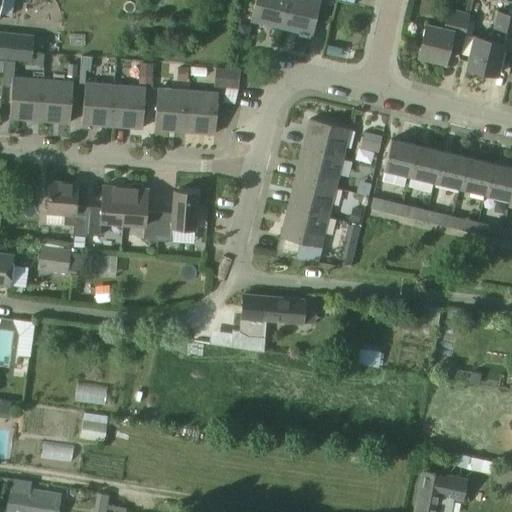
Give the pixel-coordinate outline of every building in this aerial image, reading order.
[(0,0),(0,15),(10,18),(14,0),(0,0)] [(319,0),(254,0),(250,21),(311,35),(319,0)] [(445,63),(448,51),(460,54),(463,40),(469,16),(448,11),(444,30),(425,25),(418,57),(445,63)] [(511,16),(496,13),(490,41),(473,37),(466,68),(498,75),(506,40),(511,41),(511,16)] [(236,38),(247,41),(251,27),(237,23),(236,38)] [(0,31),(0,56),(32,59),(34,35),(0,31)] [(69,34),(69,46),(83,46),(83,34),(69,34)] [(328,45),(326,53),(339,56),(341,48),(328,45)] [(81,56),(79,82),(85,83),(86,71),(90,71),(91,57),(81,56)] [(151,79),(152,65),(140,64),(139,78),(151,79)] [(66,77),(76,78),(77,66),(67,65),(66,77)] [(177,80),(187,81),(188,67),(178,66),(177,80)] [(216,69),(214,88),(238,90),(239,71),(216,69)] [(39,121),(43,79),(13,77),(9,118),(39,121)] [(43,79),(39,121),(69,123),(73,82),(43,79)] [(82,124),(112,126),(116,85),(85,83),(82,124)] [(116,85),(112,126),(143,129),(146,87),(116,85)] [(185,132),(188,91),(158,88),(155,130),(185,132)] [(188,91),(185,132),(215,134),(218,93),(188,91)] [(309,120),(302,150),(342,160),(349,131),(309,120)] [(370,132),(366,149),(378,151),(382,135),(370,132)] [(383,169),(409,176),(416,145),(390,139),(383,169)] [(409,176),(434,182),(442,151),(416,145),(409,176)] [(335,189),(342,160),(302,150),(294,179),(335,189)] [(434,182),(459,188),(467,158),(442,151),(434,182)] [(459,188),(485,194),(492,164),(467,158),(459,188)] [(485,194),(510,200),(511,190),(511,168),(492,164),(485,194)] [(287,207),(327,218),(335,189),(294,179),(287,207)] [(84,234),(87,206),(75,205),(77,183),(49,181),(45,223),(72,225),(72,233),(84,234)] [(142,239),(156,240),(158,212),(145,211),(147,189),(144,189),(142,185),(133,184),(130,188),(124,187),(121,223),(143,225),(142,239)] [(87,206),(84,234),(99,235),(100,221),(121,223),(124,187),(102,185),(101,207),(87,206)] [(172,213),(158,212),(156,240),(170,242),(172,227),(193,229),(196,193),(174,191),(172,213)] [(370,208),(399,215),(402,204),(373,197),(370,208)] [(399,215),(424,221),(427,210),(402,204),(399,215)] [(327,218),(287,207),(280,237),(300,242),(295,259),(316,262),(327,218)] [(362,211),(352,209),(349,223),(359,225),(362,211)] [(424,221),(448,227),(451,216),(427,210),(424,221)] [(448,227),(476,234),(479,223),(451,216),(448,227)] [(476,234),(499,239),(501,228),(479,223),(476,234)] [(351,266),(360,228),(352,226),(343,264),(351,266)] [(511,230),(501,228),(499,239),(511,242),(511,230)] [(74,237),(74,247),(83,248),(84,237),(74,237)] [(70,250),(39,246),(37,270),(67,274),(70,250)] [(12,256),(0,253),(0,284),(8,285),(12,256)] [(304,300),(242,295),(239,331),(232,330),(231,345),(262,350),(265,319),(302,322),(304,300)] [(21,321),(19,335),(32,337),(34,323),(21,321)] [(46,333),(43,353),(59,354),(61,335),(46,333)] [(381,347),(357,344),(354,364),(378,367),(381,347)] [(428,374),(430,365),(419,362),(417,372),(428,374)] [(77,384),(74,401),(105,406),(107,388),(77,384)] [(80,438),(104,440),(106,424),(83,421),(80,438)] [(13,438),(12,461),(37,463),(38,440),(13,438)] [(43,442),(41,460),(71,463),(73,446),(43,442)] [(465,480),(421,471),(413,511),(450,511),(453,499),(461,500),(465,480)] [(10,486),(5,511),(56,511),(60,494),(22,488),(23,480),(13,479),(12,487),(10,486)] [(99,492),(94,511),(107,511),(111,495),(99,492)]
